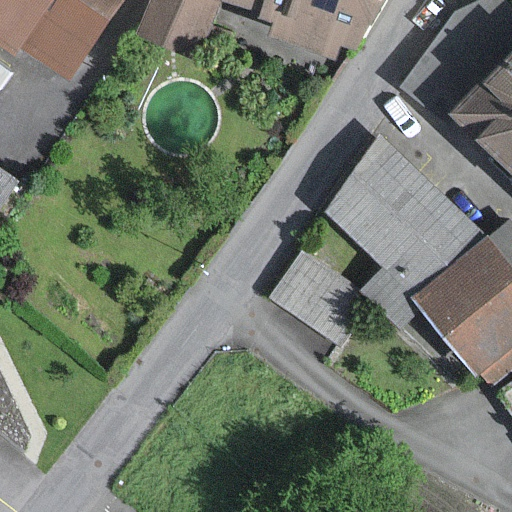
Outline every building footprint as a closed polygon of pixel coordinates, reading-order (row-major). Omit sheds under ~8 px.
[(123,0),(0,0),(0,16),(77,69),(123,0)] [(244,0),(260,6),(261,0),(157,0),(146,32),(197,51),(216,0),(244,0)] [(377,0),(274,0),(268,19),(281,24),(277,38),(340,60),(345,47),(359,52),(377,0)] [(511,12),(497,0),(493,0),(453,23),(402,82),(511,177),(511,12)] [(414,295),(476,229),(387,146),(325,213),(414,295)] [(0,203),(16,182),(0,170),(0,203)] [(490,382),(511,364),(511,271),(488,241),(421,294),(490,382)]
